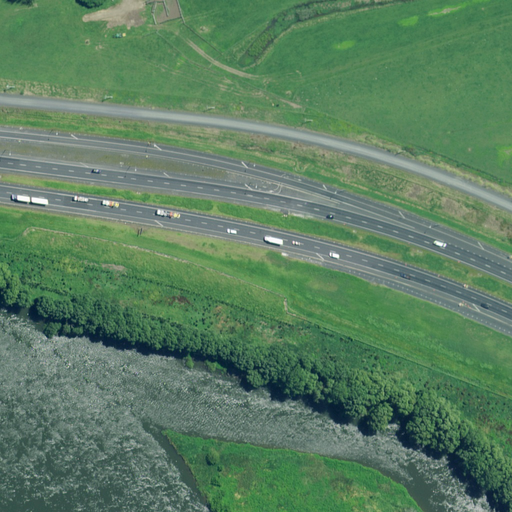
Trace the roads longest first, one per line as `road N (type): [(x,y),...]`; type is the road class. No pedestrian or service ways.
road 1 (motorway): [(0,133),(137,148),(312,188),(505,268)]
road 2 (motorway): [(511,314),(372,265),(0,195)]
road 3 (unclassified): [(511,205),(414,165),(320,140),(0,100)]
road 4 (motorway): [(0,163),(315,208),(505,268)]
